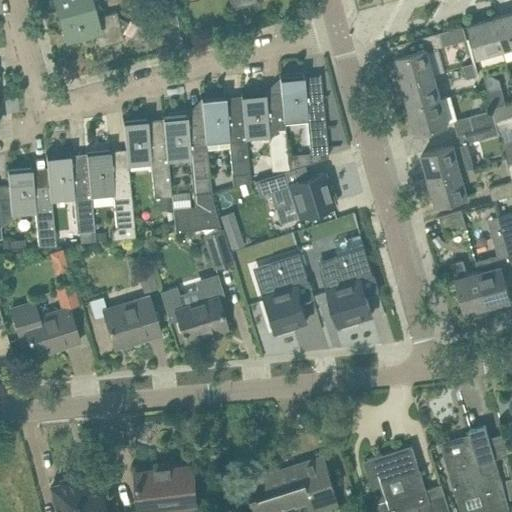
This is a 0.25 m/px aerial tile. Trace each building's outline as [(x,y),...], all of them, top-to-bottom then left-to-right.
[(55,0),(59,11),(91,2),(98,0),(55,0)] [(156,0),(164,26),(179,21),(172,0),(156,0)] [(231,0),(233,8),(259,1),(258,0),(231,0)] [(122,32),(127,21),(117,16),(116,11),(95,17),(91,2),(59,11),(66,38),(94,31),(96,36),(93,41),(98,44),(99,46),(100,45),(106,48),(109,43),(124,39),(122,32)] [(511,46),(511,11),(494,17),(503,49),(511,46)] [(503,49),(494,17),(469,24),(478,56),(503,49)] [(463,25),(405,41),(408,53),(395,56),(401,80),(444,68),(438,47),(466,38),(463,25)] [(468,77),(478,75),(475,62),(464,65),(468,77)] [(445,70),(444,68),(401,80),(408,106),(442,96),(435,73),(445,70)] [(280,74),(279,74),(279,76),(279,79),(280,88),(282,110),(283,112),(283,118),(284,118),(284,121),(306,119),(309,152),(309,153),(309,162),(316,160),(327,156),(328,156),(320,76),(319,76),(303,78),(303,74),(303,71),(301,72),(280,74)] [(502,97),(505,97),(502,87),(488,91),(492,107),(495,106),(504,103),(502,97)] [(242,96),(241,96),(242,114),(243,114),(245,134),(246,134),(246,138),(261,136),(261,133),(267,132),(271,169),(289,167),(287,154),(284,121),(284,118),(283,118),(283,112),(282,110),(267,112),(265,94),(242,96)] [(442,96),(408,106),(416,132),(449,123),(442,96)] [(202,100),(201,100),(202,116),(204,133),(205,138),(206,138),(206,143),(207,148),(228,146),(232,185),(250,179),(246,138),(246,134),(245,134),(243,114),(242,114),(226,116),(225,98),(224,98),(202,100)] [(511,101),(504,103),(495,106),(492,107),(492,108),(495,119),(511,113),(511,101)] [(496,120),(495,119),(492,108),(454,119),(457,131),(496,120)] [(163,113),(162,114),(162,115),(162,118),(164,137),(166,158),(167,158),(167,161),(189,159),(193,192),(194,205),(172,207),(172,208),(175,231),(219,226),(211,193),(211,191),(207,148),(206,143),(206,138),(205,138),(204,133),(202,116),(186,118),(186,112),(185,112),(163,113)] [(511,125),(511,113),(495,119),(496,120),(498,130),(511,125)] [(498,130),(496,120),(457,131),(460,145),(499,133),(498,130)] [(124,123),(123,123),(125,146),(126,161),(127,161),(128,161),(150,159),(154,196),(158,196),(171,195),(167,161),(167,158),(166,158),(164,137),(148,138),(147,121),(146,121),(124,123)] [(502,142),(511,138),(511,125),(498,130),(499,133),(502,142)] [(505,154),(511,152),(511,138),(502,142),(505,154)] [(458,159),(454,145),(422,153),(429,179),(474,166),(471,156),(458,159)] [(87,154),(86,154),(87,172),(90,192),(112,190),(116,228),(113,231),(114,238),(136,235),(135,226),(128,161),(127,161),(126,161),(127,168),(111,169),(110,152),(109,152),(87,154)] [(47,158),(46,158),(46,164),(48,186),(49,186),(50,196),(51,196),(72,194),(76,232),(80,231),(81,240),(95,239),(94,230),(90,192),(87,172),(72,174),(70,156),(69,156),(47,158)] [(474,166),(429,179),(436,204),(468,195),(464,181),(477,177),(474,166)] [(8,185),(0,185),(0,225),(14,217),(12,213),(11,210),(34,208),(38,245),(55,244),(51,196),(50,196),(49,186),(48,186),(33,188),(31,169),(30,170),(8,172),(7,172),(8,185)] [(293,200),(298,216),(335,204),(334,202),(337,201),(332,185),(329,185),(324,171),(289,182),(285,170),(254,179),(259,195),(270,191),(274,206),(293,200)] [(511,176),(511,178),(511,180),(490,186),(494,199),(511,194),(511,176)] [(243,194),(252,191),(249,182),(240,185),(243,194)] [(172,207),(171,195),(158,196),(159,210),(172,208),(172,207)] [(462,209),(458,210),(439,215),(443,229),(466,222),(462,209)] [(498,216),(508,250),(511,249),(511,223),(509,213),(498,216)] [(498,253),(508,250),(498,216),(489,218),(498,253)] [(214,265),(232,260),(222,229),(205,235),(214,265)] [(242,245),(237,231),(226,234),(230,249),(242,245)] [(444,243),(438,234),(432,239),(439,247),(444,243)] [(1,237),(2,249),(10,248),(9,240),(5,236),(1,237)] [(373,273),(364,244),(334,254),(343,283),(327,288),(328,289),(339,325),(341,324),(342,327),(358,322),(358,319),(372,314),(366,295),(361,279),(373,275),(373,273)] [(57,270),(68,267),(62,249),(52,252),(57,270)] [(277,289),(262,294),(273,331),(274,331),(276,330),(277,333),(293,328),(292,325),(306,321),(295,285),(308,281),(298,250),(268,260),(277,289)] [(501,264),(498,253),(475,260),(478,271),(488,305),(510,299),(501,264)] [(472,309),(474,315),(488,311),(487,305),(488,305),(478,271),(467,274),(463,259),(451,262),(456,277),(465,311),(472,309)] [(145,291),(158,287),(154,271),(140,275),(145,291)] [(225,327),(220,308),(216,298),(224,295),(217,272),(203,277),(205,284),(197,287),(202,301),(183,307),(179,292),(176,285),(159,290),(169,320),(171,320),(178,317),(182,328),(181,328),(182,334),(183,333),(185,339),(225,327)] [(61,286),(66,303),(77,299),(72,282),(62,285),(61,286)] [(160,333),(154,314),(148,294),(102,308),(108,328),(114,347),(116,346),(115,344),(145,335),(145,337),(160,333)] [(68,306),(64,307),(60,309),(40,315),(34,297),(10,306),(14,321),(20,340),(28,338),(33,355),(35,354),(34,351),(63,342),(64,345),(79,340),(73,321),(68,306)] [(469,430),(469,432),(471,437),(464,439),(461,438),(441,444),(444,455),(450,474),(457,498),(479,492),(484,511),(509,511),(495,458),(489,437),(485,425),(469,430)] [(380,511),(395,511),(417,505),(419,511),(450,511),(450,510),(443,490),(428,496),(412,448),(383,457),(382,453),(363,459),(370,478),(380,511)] [(256,492),(251,494),(256,509),(248,511),(266,511),(306,499),(310,511),(339,503),(333,485),(334,484),(324,454),(251,477),(256,492)] [(196,503),(194,483),(192,463),(136,469),(140,509),(196,503)] [(62,482),(51,485),(58,511),(108,511),(102,489),(100,490),(96,473),(77,478),(75,476),(62,479),(62,482)] [(29,479),(20,480),(19,476),(1,478),(3,497),(0,497),(0,511),(36,511),(36,508),(31,509),(29,479)]
